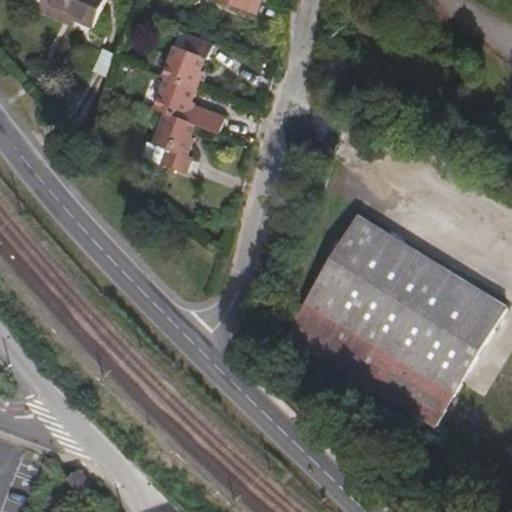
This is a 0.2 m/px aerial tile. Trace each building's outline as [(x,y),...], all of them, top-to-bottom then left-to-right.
[(71,14),(41,0),(37,0),(35,5),(68,21),(71,14)] [(101,0),(41,0),(71,14),(90,23),(101,0)] [(209,0),(251,16),(257,0),(209,0)] [(190,95),(201,65),(199,65),(203,53),(207,54),(211,42),(186,32),(180,47),(171,44),(159,76),(162,78),(150,109),(159,112),(147,143),(161,148),(155,163),(182,173),(188,156),(183,154),(190,135),(187,134),(191,122),(210,129),(212,123),(218,125),(222,115),(191,103),(194,96),(190,95)] [(216,132),(218,125),(212,123),(210,129),(216,132)] [(505,312),(357,213),(280,329),(387,401),(390,397),(428,427),(505,312)] [(428,427),(390,397),(387,401),(427,428),(428,427)] [(92,484),(79,465),(67,474),(81,492),(92,484)]
